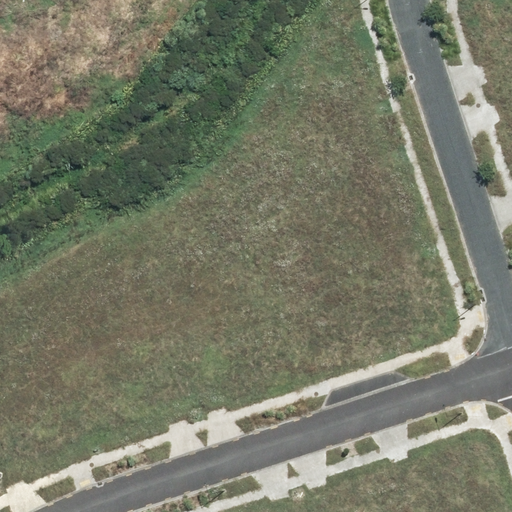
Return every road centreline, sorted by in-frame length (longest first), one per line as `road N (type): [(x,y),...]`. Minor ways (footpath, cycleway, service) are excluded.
road 1 (residential): [(78,511),(511,365)]
road 2 (residential): [(408,0),(511,333)]
